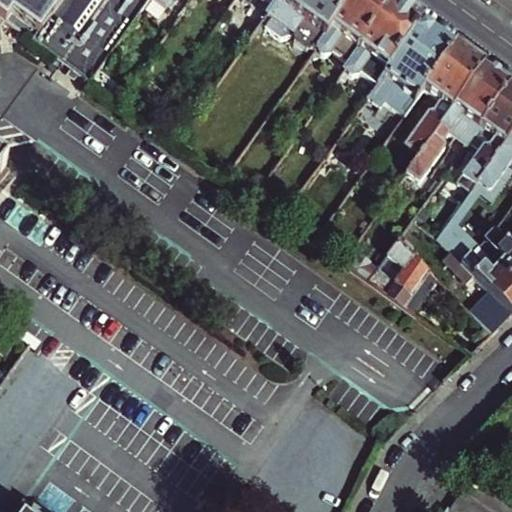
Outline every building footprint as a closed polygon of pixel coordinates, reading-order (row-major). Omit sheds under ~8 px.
[(150,0),(0,0),(0,20),(90,85),(140,15),(145,9),(150,0)] [(150,0),(145,9),(140,15),(152,23),(162,9),(167,12),(175,0),(150,0)] [(255,0),(256,0),(271,11),(279,0),(238,0),(245,5),(252,4),(255,0)] [(279,0),(271,11),(261,26),(282,41),(294,39),(295,44),(307,52),(314,54),(353,0),(279,0)] [(384,0),(353,0),(314,54),(322,60),(329,60),(332,55),(349,67),(393,6),(384,0)] [(422,27),(393,6),(349,67),(343,75),(351,81),(358,80),(361,76),(378,88),(422,27)] [(454,50),(422,27),(378,88),(368,102),(380,111),(383,106),(403,120),(423,93),(454,50)] [(409,172),(482,70),(454,50),(423,93),(440,105),(433,115),(428,116),(395,162),(409,172)] [(509,89),(482,70),(409,172),(407,176),(420,185),(446,150),(444,143),(450,136),(467,148),(470,144),(509,89)] [(511,91),(509,89),(470,144),(483,153),(459,185),(460,186),(454,195),(466,203),(511,138),(511,91)] [(511,210),(511,138),(466,203),(438,242),(462,267),(470,259),(485,245),(495,235),(511,210)] [(511,251),(508,247),(495,235),(485,245),(503,263),(496,270),(511,285),(511,251)] [(398,245),(387,261),(407,276),(399,287),(378,273),(378,274),(369,286),(412,318),(437,284),(398,245)] [(351,254),(342,267),(369,286),(378,274),(351,254)] [(511,317),(511,285),(496,270),(489,278),(470,259),(462,267),(511,317)] [(461,333),(481,348),(491,338),(471,317),(461,333)]
